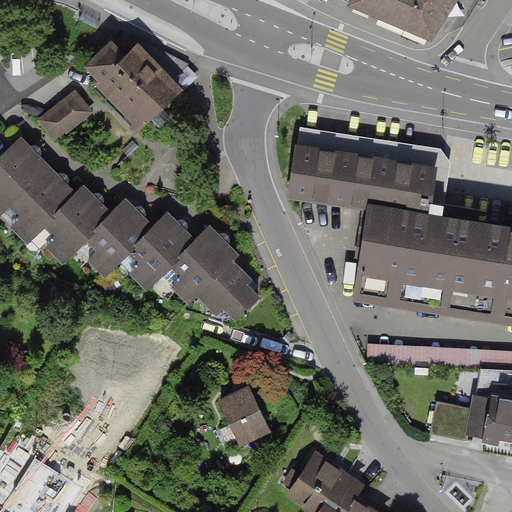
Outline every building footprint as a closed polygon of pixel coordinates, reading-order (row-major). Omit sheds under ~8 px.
[(356,0),(437,34),(459,0),(356,0)] [(183,85),(140,40),(126,52),(113,39),(87,64),(101,79),(98,83),(139,127),(183,85)] [(76,90),(40,119),(57,140),(93,111),(76,90)] [(303,193),(432,212),(442,152),(312,132),(303,193)] [(45,163),(20,137),(0,155),(0,202),(1,204),(45,163)] [(72,192),(47,165),(4,206),(29,233),(72,192)] [(100,219),(75,193),(31,233),(56,260),(100,219)] [(156,224),(131,197),(88,238),(113,264),(156,224)] [(511,225),(372,204),(358,299),(511,322),(511,225)] [(190,243),(165,217),(121,258),(146,284),(190,243)] [(242,256),(217,230),(174,271),(199,297),(242,256)] [(264,299),(239,273),(196,313),(221,340),(264,299)] [(273,434),(250,386),(216,402),(239,450),(273,434)] [(511,402),(496,399),(486,445),(511,450),(511,402)] [(335,511),(358,482),(310,446),(274,494),(297,511),(335,511)] [(397,511),(358,482),(335,511),(397,511)]
